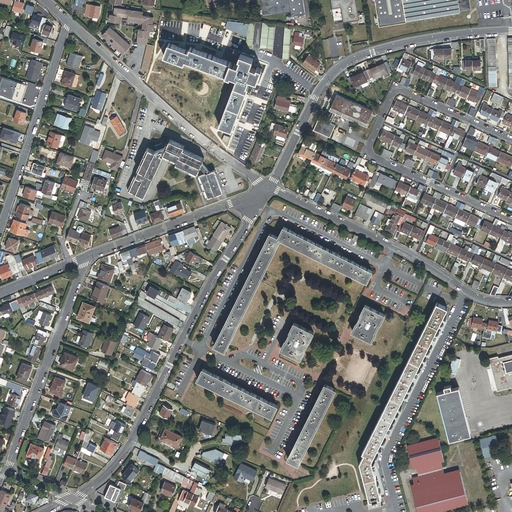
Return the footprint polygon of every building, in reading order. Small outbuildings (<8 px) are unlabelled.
[(22,12),(25,2),(20,0),(19,0),(15,0),(12,9),(22,12)] [(306,14),(303,0),(260,0),(264,17),(291,12),(292,17),(306,14)] [(356,0),(331,0),(335,23),(359,19),(356,0)] [(407,22),(402,0),(375,0),(379,27),(407,22)] [(402,0),(407,22),(460,14),(460,12),(471,10),(469,0),(402,0)] [(99,18),(100,7),(93,5),(93,4),(91,4),(91,5),(87,4),(85,16),(99,18)] [(34,7),(27,5),(25,12),(32,15),(34,8),(34,7)] [(113,15),(121,16),(128,17),(129,9),(114,7),(113,15)] [(135,21),(136,9),(129,9),(128,17),(127,20),(135,21)] [(143,10),(136,9),(135,21),(141,22),(142,14),(143,10)] [(41,25),(43,17),(42,17),(42,15),(38,13),(37,16),(33,14),(31,22),(30,25),(39,28),(41,25)] [(109,21),(120,22),(121,16),(113,15),(109,14),(109,21)] [(143,22),(153,24),(154,16),(146,15),(142,14),(141,22),(143,22)] [(143,22),(142,29),(150,30),(153,31),(154,24),(153,24),(143,22)] [(255,23),(248,22),(246,47),(253,48),(255,23)] [(276,25),(263,24),(260,49),(273,51),(276,25)] [(29,28),(18,25),(16,29),(27,33),(29,28)] [(53,28),(47,26),(43,38),(46,39),(47,35),(50,36),(51,33),(53,34),(54,31),(52,30),(53,28)] [(107,40),(115,31),(110,27),(102,36),(107,40)] [(289,60),(292,28),(285,27),(282,60),(289,61),(289,60)] [(139,29),(138,35),(142,36),(145,36),(144,43),(147,43),(148,37),(149,37),(150,30),(142,29),(139,29)] [(120,36),(115,31),(107,40),(112,45),(120,36)] [(293,45),(296,45),(299,46),(303,46),(304,37),(299,36),(299,33),(295,33),(295,37),(294,37),(293,45)] [(33,39),(29,49),(39,53),(43,43),(47,44),(48,40),(46,39),(43,38),(41,37),(35,35),(34,39),(33,39)] [(126,41),(120,36),(112,45),(118,50),(126,41)] [(131,45),(126,41),(118,50),(123,54),(131,45)] [(257,82),(262,69),(257,68),(257,69),(250,67),(253,59),(241,55),(239,59),(241,59),(238,66),(190,48),(189,51),(169,44),(164,56),(184,64),(185,60),(230,77),(231,76),(237,78),(219,126),(232,130),(248,86),(247,85),(249,79),(257,82)] [(442,50),(430,51),(430,60),(443,59),(442,50)] [(450,50),(442,50),(443,59),(451,59),(450,50)] [(78,62),(80,55),(72,52),(68,64),(78,68),(80,62),(78,62)] [(403,60),(402,60),(401,63),(398,69),(403,71),(407,73),(412,64),(407,62),(409,56),(405,54),(403,60)] [(320,65),(309,56),(303,64),(314,73),(320,65)] [(471,59),(472,61),(472,70),(480,70),(480,61),(477,61),(477,59),(471,59)] [(472,70),(472,61),(462,62),(462,71),(472,70)] [(376,67),(380,77),(388,74),(387,72),(390,71),(387,62),(376,67)] [(413,75),(421,79),(425,70),(423,69),(424,66),(418,63),(416,69),(414,68),(413,70),(415,71),(413,75)] [(373,80),(380,77),(376,67),(366,71),(369,80),(372,78),(373,80)] [(436,76),(439,70),(435,68),(432,73),(425,70),(421,79),(428,82),(429,82),(432,83),(436,76)] [(369,80),(366,71),(356,75),(360,85),(366,83),(367,83),(366,81),(369,80)] [(75,74),(66,72),(62,84),(71,87),(75,74)] [(354,88),(360,85),(356,75),(346,79),(350,88),(353,86),(354,88)] [(443,89),(448,80),(440,77),(440,78),(439,77),(436,76),(432,83),(436,85),(436,86),(443,89)] [(0,77),(0,95),(21,102),(27,86),(0,77)] [(455,83),(448,80),(443,89),(451,93),(452,92),(455,93),(459,86),(455,84),(456,84),(455,83)] [(466,100),(470,90),(463,87),(462,88),(459,86),(455,93),(459,95),(458,96),(466,100)] [(477,94),(470,90),(466,100),(474,103),(475,102),(478,104),(484,90),(480,88),(477,94)] [(94,105),(92,109),(101,112),(106,97),(97,94),(95,100),(93,100),(92,104),(94,105)] [(81,98),(70,95),(68,100),(69,101),(67,107),(77,110),(81,98)] [(345,120),(352,103),(336,96),(333,102),(335,103),(333,107),(331,106),(328,112),(333,114),(328,124),(318,119),(312,132),(329,140),(335,127),(331,125),(335,115),(345,120)] [(288,112),(291,101),(286,100),(286,99),(277,97),(275,109),(288,112)] [(404,115),(408,107),(397,102),(393,110),(404,115)] [(373,112),(352,103),(345,120),(365,129),(367,125),(369,125),(372,119),(370,118),(373,112)] [(480,114),(489,118),(492,110),(486,107),(487,105),(484,104),(483,107),(480,106),(478,111),(480,112),(480,114)] [(420,112),(408,107),(404,115),(416,121),(420,112)] [(420,112),(416,121),(427,126),(433,112),(430,110),(428,116),(420,112)] [(504,114),(505,113),(499,111),(499,113),(492,110),(489,118),(498,122),(499,121),(500,119),(502,120),(504,114)] [(26,114),(17,111),(16,111),(13,121),(23,124),(26,114)] [(433,112),(427,126),(430,127),(438,131),(442,122),(434,118),(437,113),(433,112)] [(511,117),(504,114),(502,120),(504,121),(503,123),(503,124),(511,128),(511,127),(511,117)] [(72,119),(57,115),(54,126),(68,130),(72,119)] [(112,127),(119,123),(115,118),(109,122),(112,127)] [(442,122),(438,131),(450,136),(454,127),(456,122),(453,120),(450,126),(442,122)] [(454,127),(450,136),(453,138),(461,141),(465,133),(457,129),(459,123),(456,122),(454,127)] [(124,131),(119,123),(112,127),(117,135),(124,131)] [(289,128),(272,123),(269,132),(274,133),(273,135),(276,135),(285,138),(286,138),(289,128)] [(0,134),(18,140),(20,134),(0,127),(0,134)] [(85,128),(80,143),(89,146),(91,141),(97,143),(100,135),(94,132),(94,131),(85,128)] [(402,134),(397,131),(396,134),(401,136),(399,139),(395,137),(391,145),(399,149),(398,152),(401,153),(402,150),(404,145),(402,144),(405,137),(402,135),(402,134)] [(51,132),(47,145),(58,148),(60,142),(62,136),(51,132)] [(379,140),(391,145),(395,137),(383,132),(379,140)] [(474,151),(478,142),(473,140),(466,137),(463,146),(474,151)] [(497,161),(501,153),(492,149),(493,146),(494,146),(497,141),(493,139),(490,145),(489,147),(485,156),(497,161)] [(169,140),(166,147),(162,156),(176,162),(181,150),(183,147),(169,140)] [(315,153),(318,147),(305,140),(298,153),(301,154),(300,155),(311,161),(315,153)] [(262,143),(257,141),(250,159),(258,162),(264,149),(260,147),(262,143)] [(407,147),(404,145),(402,150),(413,156),(417,147),(414,146),(415,143),(410,141),(407,147)] [(489,147),(478,142),(474,151),(485,156),(489,147)] [(162,156),(166,147),(164,146),(162,147),(161,144),(154,147),(155,151),(155,153),(162,156)] [(324,158),(327,152),(318,147),(315,153),(324,158)] [(421,149),(417,147),(413,156),(425,161),(429,152),(424,150),(425,149),(421,147),(421,149)] [(143,198),(162,156),(155,153),(146,149),(127,191),(143,198)] [(202,159),(181,150),(176,162),(174,165),(195,175),(196,172),(201,163),(202,159)] [(91,160),(96,162),(99,153),(94,151),(90,163),(91,160)] [(440,157),(429,152),(425,161),(436,166),(440,157)] [(71,168),(74,158),(61,153),(57,163),(71,168)] [(106,153),(103,163),(112,166),(110,170),(117,172),(122,159),(106,153)] [(320,166),(324,158),(315,153),(311,161),(320,166)] [(511,157),(501,153),(497,161),(511,167),(511,164),(511,157)] [(363,174),(365,169),(359,166),(362,160),(358,157),(354,165),(353,165),(347,177),(363,186),(368,177),(363,174)] [(440,157),(436,166),(448,171),(450,166),(448,165),(449,162),(440,157)] [(332,172),(336,164),(324,158),(320,166),(332,172)] [(94,168),(95,165),(90,163),(89,163),(83,180),(89,182),(92,173),(94,168)] [(209,173),(201,163),(196,172),(200,176),(209,173)] [(462,179),(466,170),(461,167),(463,165),(459,163),(454,175),(462,179)] [(42,177),(45,167),(34,164),(31,173),(42,177)] [(349,171),(336,164),(332,172),(345,179),(349,171)] [(474,173),(466,170),(462,179),(470,182),(472,177),(476,178),(480,168),(473,165),(472,169),(475,171),(474,173)] [(109,173),(94,168),(92,173),(107,178),(109,173)] [(484,170),(480,168),(476,178),(477,179),(477,180),(477,182),(478,182),(477,185),(484,189),(488,180),(481,176),(484,170)] [(214,171),(209,173),(200,176),(198,177),(206,198),(222,192),(214,171)] [(380,175),(375,172),(371,180),(377,183),(380,175)] [(493,182),(488,180),(484,189),(492,193),(497,184),(500,185),(501,183),(503,179),(491,173),(490,177),(495,179),(493,182)] [(388,178),(380,175),(377,183),(381,184),(391,189),(392,188),(395,181),(391,179),(392,176),(389,175),(388,178)] [(91,187),(96,188),(104,191),(108,182),(95,177),(91,187)] [(77,182),(64,178),(60,188),(74,192),(77,182)] [(89,182),(83,180),(81,179),(79,184),(83,186),(81,191),(85,192),(89,182)] [(50,196),(54,184),(45,181),(41,193),(42,193),(50,196)] [(397,187),(394,193),(397,195),(398,192),(406,196),(410,188),(401,184),(400,188),(397,187)] [(410,188),(406,196),(418,201),(424,187),(419,185),(417,191),(410,188)] [(37,191),(26,188),(23,196),(34,200),(36,195),(37,191)] [(497,191),(495,196),(506,202),(510,193),(505,191),(506,189),(502,188),(500,193),(497,191)] [(362,198),(365,192),(361,190),(357,198),(361,200),(362,198)] [(390,203),(365,192),(362,198),(387,210),(388,207),(390,203)] [(438,194),(435,192),(432,198),(424,194),(420,203),(432,208),(438,194)] [(438,194),(432,208),(443,213),(447,205),(439,201),(442,195),(438,194)] [(346,197),(342,206),(351,211),(355,201),(346,197)] [(117,201),(112,203),(113,206),(112,206),(116,216),(125,212),(122,203),(118,204),(117,201)] [(84,210),(86,204),(80,202),(78,209),(82,210),(82,209),(84,210)] [(180,203),(168,208),(170,216),(171,217),(184,212),(180,203)] [(447,205),(443,213),(455,218),(461,204),(457,203),(455,208),(447,205)] [(371,210),(359,204),(354,215),(366,221),(371,210)] [(461,204),(455,218),(466,223),(470,215),(462,212),(465,206),(461,204)] [(20,207),(18,212),(27,215),(29,210),(29,207),(20,205),(20,207)] [(405,214),(391,208),(389,213),(393,215),(393,214),(399,217),(396,225),(399,226),(405,214)] [(87,211),(84,210),(82,209),(82,210),(78,219),(88,223),(91,213),(87,211)] [(145,210),(134,214),(138,225),(145,222),(149,221),(145,210)] [(150,215),(154,223),(164,220),(160,211),(158,212),(150,215)] [(371,223),(379,227),(384,215),(376,212),(371,223)] [(52,213),(48,222),(63,227),(66,218),(52,213)] [(399,217),(393,214),(393,215),(390,221),(388,226),(387,225),(387,226),(385,229),(393,233),(395,229),(396,229),(397,227),(395,226),(396,225),(399,217)] [(408,216),(405,214),(399,226),(397,230),(404,233),(406,234),(409,235),(413,227),(404,223),(406,218),(408,216)] [(470,215),(466,223),(477,228),(479,225),(481,220),(470,215)] [(499,221),(495,219),(493,225),(488,235),(496,238),(496,237),(500,239),(504,231),(500,230),(500,229),(496,227),(499,221)] [(24,228),(25,225),(15,221),(14,226),(12,225),(11,228),(13,228),(12,231),(25,236),(27,229),(24,228)] [(479,225),(477,228),(479,229),(480,230),(480,231),(488,235),(493,225),(484,221),(482,226),(479,225)] [(212,235),(221,240),(229,227),(219,222),(212,235)] [(84,228),(72,224),(68,235),(80,239),(81,236),(84,228)] [(434,247),(438,238),(430,235),(434,227),(430,226),(423,242),(434,247)] [(124,234),(121,227),(120,227),(110,231),(113,239),(124,235),(124,234)] [(278,238),(280,238),(366,282),(371,271),(283,227),(278,238)] [(413,227),(409,235),(420,240),(424,232),(413,227)] [(98,233),(84,228),(81,236),(83,236),(95,241),(98,233)] [(204,243),(198,230),(195,231),(194,229),(183,233),(185,240),(196,236),(197,239),(198,239),(200,245),(204,243)] [(508,233),(504,231),(500,239),(495,251),(499,253),(503,246),(502,246),(504,242),(511,245),(511,243),(511,233),(508,232),(508,233)] [(185,240),(183,233),(175,236),(177,243),(185,240)] [(225,351),(280,238),(278,238),(269,234),(214,345),(225,351)] [(216,251),(221,240),(212,235),(206,245),(216,251)] [(447,242),(438,238),(434,247),(446,252),(452,238),(453,236),(450,235),(447,242)] [(9,238),(6,249),(15,252),(18,241),(9,238)] [(457,257),(461,249),(453,245),(456,240),(452,238),(446,252),(457,257)] [(158,240),(144,245),(145,246),(147,254),(148,256),(162,250),(158,240)] [(464,250),(461,249),(457,257),(469,262),(476,246),(473,245),(471,249),(470,253),(468,252),(469,248),(465,247),(464,250)] [(40,252),(41,253),(44,261),(58,256),(53,246),(40,252)] [(145,246),(136,249),(139,257),(147,254),(145,246)] [(480,268),(484,259),(475,255),(479,248),(476,246),(469,262),(480,268)] [(136,249),(129,252),(132,259),(139,257),(136,249)] [(11,255),(0,251),(0,261),(3,263),(5,258),(6,257),(11,255)] [(132,259),(129,252),(120,256),(123,263),(128,261),(130,266),(132,271),(135,270),(134,265),(132,259)] [(199,257),(190,252),(188,254),(187,258),(185,260),(194,265),(196,261),(199,257)] [(44,261),(41,253),(33,256),(37,265),(45,262),(44,261)] [(21,272),(15,257),(11,255),(6,257),(9,264),(0,267),(0,272),(3,279),(21,272)] [(22,261),(20,255),(15,257),(21,272),(33,267),(29,258),(22,261)] [(37,265),(33,256),(29,258),(33,267),(37,265)] [(510,262),(501,258),(499,262),(508,266),(510,262)] [(496,264),(484,259),(480,268),(492,273),(496,264)] [(185,268),(175,263),(170,273),(180,278),(180,277),(188,281),(192,274),(184,270),(185,268)] [(114,269),(102,264),(97,278),(109,282),(114,269)] [(507,269),(496,264),(492,273),(503,278),(507,269)] [(511,271),(507,269),(503,278),(511,282),(511,281),(511,280),(511,271)] [(474,281),(471,288),(474,290),(476,291),(480,284),(474,281)] [(102,302),(108,286),(96,282),(94,288),(95,288),(91,298),(102,302)] [(147,284),(143,282),(139,291),(144,294),(145,290),(144,290),(147,284)] [(493,285),(489,295),(495,296),(499,287),(493,285)] [(148,296),(155,299),(157,295),(175,304),(177,300),(153,287),(151,290),(149,289),(146,294),(148,295),(148,296)] [(500,297),(503,289),(499,287),(495,296),(500,297)] [(182,288),(177,299),(186,303),(191,293),(182,288)] [(47,289),(34,295),(36,300),(50,295),(47,289)] [(137,298),(144,302),(147,296),(140,292),(137,298)] [(36,300),(34,295),(26,298),(25,297),(16,301),(19,309),(20,308),(25,306),(29,305),(28,304),(34,301),(36,300)] [(19,309),(16,301),(4,305),(4,307),(0,308),(0,310),(2,315),(7,313),(8,314),(19,309)] [(144,302),(141,307),(177,326),(180,321),(144,302)] [(83,303),(77,318),(89,323),(94,308),(83,303)] [(436,303),(361,454),(363,455),(359,464),(368,502),(365,503),(367,511),(380,508),(378,500),(380,499),(370,462),(446,308),(436,303)] [(384,314),(364,304),(360,313),(361,313),(356,322),(351,330),(371,340),(375,332),(374,331),(379,322),(380,322),(384,314)] [(177,326),(141,307),(141,308),(176,327),(177,326)] [(39,312),(36,320),(39,321),(38,325),(46,328),(50,317),(39,312)] [(140,312),(135,325),(140,327),(146,330),(150,317),(148,316),(146,315),(140,312)] [(26,321),(32,314),(30,313),(22,316),(25,322),(26,321)] [(484,330),(485,324),(482,323),(483,320),(473,318),(473,319),(472,327),(484,330)] [(488,325),(485,324),(484,330),(492,331),(501,333),(502,328),(497,327),(498,323),(489,321),(488,325)] [(313,333),(293,322),(289,331),(290,331),(285,341),(285,340),(280,348),(300,358),(305,350),(304,349),(308,341),(309,342),(313,333)] [(164,323),(159,336),(164,338),(170,341),(175,330),(173,328),(170,326),(164,323)] [(83,330),(78,344),(87,348),(92,334),(83,330)] [(492,331),(484,330),(482,338),(490,340),(492,331)] [(36,341),(34,347),(39,349),(42,344),(46,335),(38,332),(34,341),(36,341)] [(159,336),(150,332),(147,338),(150,340),(147,345),(156,349),(158,350),(164,338),(159,336)] [(105,342),(99,356),(109,359),(114,346),(105,342)] [(39,349),(34,347),(32,352),(30,351),(28,356),(37,359),(38,355),(37,354),(39,349)] [(153,352),(151,351),(148,356),(145,354),(143,357),(149,360),(153,352)] [(149,360),(155,363),(159,355),(153,352),(149,360)] [(65,353),(60,366),(73,371),(78,358),(65,353)] [(511,354),(497,358),(497,356),(488,359),(494,384),(496,391),(511,387),(511,354)] [(149,360),(143,357),(142,361),(140,365),(145,367),(149,360)] [(152,371),(155,363),(149,360),(145,367),(152,371)] [(108,364),(99,361),(97,366),(106,369),(108,364)] [(22,366),(17,380),(25,384),(31,369),(22,366)] [(277,406),(202,369),(197,379),(272,416),(277,406)] [(150,375),(140,370),(135,381),(136,382),(144,386),(150,375)] [(54,378),(49,391),(60,395),(64,382),(54,378)] [(12,391),(20,394),(22,388),(7,382),(4,388),(12,391)] [(93,403),(99,387),(88,382),(82,398),(93,403)] [(136,382),(130,393),(139,397),(144,386),(136,382)] [(336,390),(325,384),(288,459),(299,464),(336,390)] [(458,388),(436,393),(449,441),(470,435),(465,413),(458,388)] [(12,391),(7,405),(16,408),(21,395),(20,394),(12,391)] [(139,397),(130,393),(126,401),(125,404),(126,405),(133,408),(139,397)] [(98,400),(95,407),(101,410),(105,404),(98,400)] [(70,407),(59,402),(56,410),(54,409),(52,415),(65,420),(70,407)] [(129,417),(133,408),(126,405),(125,407),(122,413),(129,417)] [(173,410),(164,405),(159,414),(168,419),(173,410)] [(0,422),(9,426),(15,411),(4,407),(1,416),(0,415),(0,422)] [(190,411),(182,407),(180,412),(188,416),(190,411)] [(41,418),(37,428),(41,430),(38,437),(45,440),(52,422),(41,418)] [(212,435),(215,424),(201,419),(198,428),(206,431),(205,432),(212,435)] [(114,431),(121,434),(125,425),(116,421),(114,423),(111,429),(114,431)] [(91,431),(86,429),(85,432),(85,433),(82,440),(82,441),(86,442),(91,431)] [(183,436),(165,429),(164,433),(161,432),(159,438),(158,440),(164,443),(164,445),(171,448),(171,446),(176,449),(177,446),(178,447),(183,436)] [(117,441),(121,434),(114,431),(111,435),(110,438),(117,441)] [(244,444),(244,433),(225,433),(225,438),(222,438),(222,443),(229,443),(229,444),(244,444)] [(498,446),(495,436),(477,440),(483,461),(495,458),(492,447),(498,446)] [(407,449),(438,440),(438,437),(406,445),(407,449)] [(68,442),(65,441),(61,439),(58,438),(57,438),(55,444),(54,446),(59,448),(65,451),(68,442)] [(111,454),(116,443),(104,438),(99,448),(111,454)] [(444,461),(438,440),(407,449),(412,469),(415,468),(417,477),(412,479),(413,484),(410,485),(416,511),(429,511),(467,502),(460,473),(444,477),(443,473),(440,462),(444,461)] [(86,442),(82,441),(80,447),(90,452),(92,453),(95,446),(86,442)] [(31,443),(26,455),(39,460),(43,448),(31,443)] [(90,452),(80,447),(78,452),(88,456),(90,452)] [(226,458),(227,455),(216,449),(203,452),(201,456),(219,465),(223,457),(226,458)] [(157,464),(158,463),(159,460),(143,453),(143,452),(140,451),(138,454),(144,457),(142,460),(152,465),(153,462),(157,464)] [(72,469),(76,459),(66,455),(62,465),(72,469)] [(86,464),(76,459),(72,469),(82,473),(86,464)] [(207,479),(211,470),(195,462),(191,469),(197,472),(197,474),(207,479)] [(139,469),(130,463),(122,475),(130,481),(139,469)] [(156,467),(155,470),(163,474),(165,468),(166,467),(158,463),(157,464),(156,467)] [(258,471),(242,463),(235,478),(242,481),(243,476),(254,481),(258,471)] [(165,468),(163,474),(182,483),(185,477),(165,468)] [(287,485),(270,477),(267,488),(284,494),(287,485)] [(116,486),(110,484),(105,496),(119,502),(127,484),(119,481),(116,486)] [(176,486),(165,481),(161,490),(172,496),(176,486)] [(195,482),(190,493),(194,494),(197,487),(199,484),(196,483),(195,482)] [(203,490),(197,487),(194,494),(200,497),(202,498),(203,495),(201,494),(203,490)] [(10,494),(0,489),(0,503),(5,505),(5,506),(10,494)] [(211,489),(207,499),(212,501),(216,492),(211,489)] [(38,495),(28,490),(24,501),(29,503),(30,502),(34,503),(38,495)] [(190,503),(194,494),(190,493),(183,490),(179,499),(190,503)] [(200,497),(194,494),(190,503),(196,506),(200,497)] [(147,505),(151,496),(147,495),(144,503),(133,498),(129,507),(140,511),(144,504),(147,505)] [(467,502),(429,511),(442,511),(468,505),(467,502)] [(220,503),(216,511),(227,511),(229,509),(225,507),(225,505),(220,503)]
